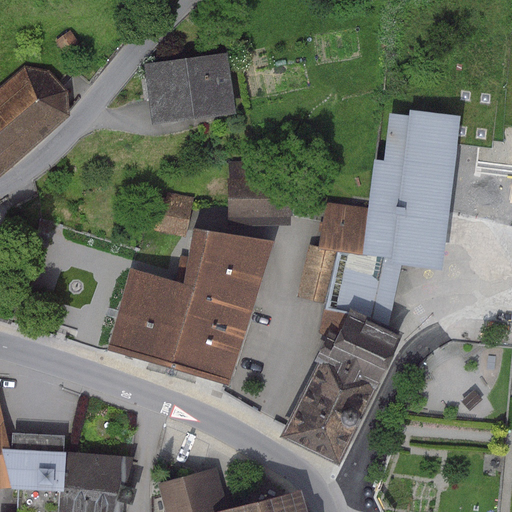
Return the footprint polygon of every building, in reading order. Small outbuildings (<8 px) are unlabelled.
[(69,30),(54,41),(64,55),(79,44),(69,30)] [(226,53),(143,64),(151,125),(234,114),(226,53)] [(24,66),(0,87),(0,174),(68,115),(66,92),(48,71),(24,66)] [(457,116),(454,144),(492,149),(499,95),(461,90),(457,116)] [(407,115),(388,113),(380,161),(371,159),(364,210),(359,254),(336,252),(324,304),(318,332),(325,334),(332,337),(348,309),(371,319),(381,274),(398,277),(400,265),(439,270),(454,144),(457,116),(408,110),(407,115)] [(225,179),(226,226),(289,225),(288,177),(263,177),(263,167),(231,167),(232,179),(225,179)] [(185,232),(191,198),(166,193),(165,198),(149,195),(143,224),(185,232)] [(325,203),(316,247),(336,252),(359,254),(364,210),(325,203)] [(53,222),(41,219),(34,243),(46,246),(53,222)] [(180,284),(128,268),(106,349),(227,385),(272,243),(191,229),(180,284)] [(324,304),(336,252),(316,247),(308,245),(296,297),(324,304)] [(387,327),(398,277),(381,274),(371,319),(387,327)] [(332,337),(325,334),(312,361),(317,364),(374,389),(391,351),(400,333),(387,327),(371,319),(348,309),(332,337)] [(317,364),(276,438),(336,466),(374,389),(317,364)] [(0,490),(8,490),(0,454),(0,449),(7,449),(0,418),(0,490)] [(9,450),(7,449),(0,449),(0,454),(8,490),(16,490),(15,511),(55,511),(63,452),(62,435),(10,433),(9,450)] [(131,488),(135,459),(63,452),(55,511),(120,511),(121,504),(130,505),(133,489),(131,488)] [(216,467),(155,483),(159,499),(153,501),(153,511),(214,511),(227,508),(216,467)] [(227,508),(214,511),(304,511),(298,489),(227,508)]
